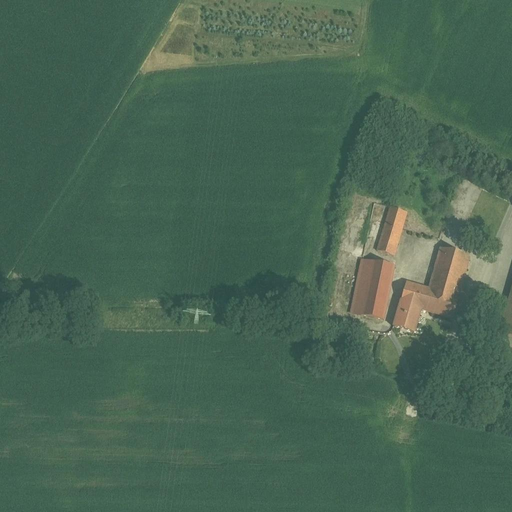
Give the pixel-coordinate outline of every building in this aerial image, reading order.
[(392,201),(375,196),(361,236),(378,242),(392,201)] [(511,232),(483,322),(511,331),(511,232)] [(458,250),(426,240),(408,297),(439,307),(458,250)] [(378,256),(344,247),(331,300),(364,308),(378,256)] [(397,327),(410,279),(388,273),(375,321),(397,327)] [(459,374),(426,362),(419,383),(452,395),(459,374)]
